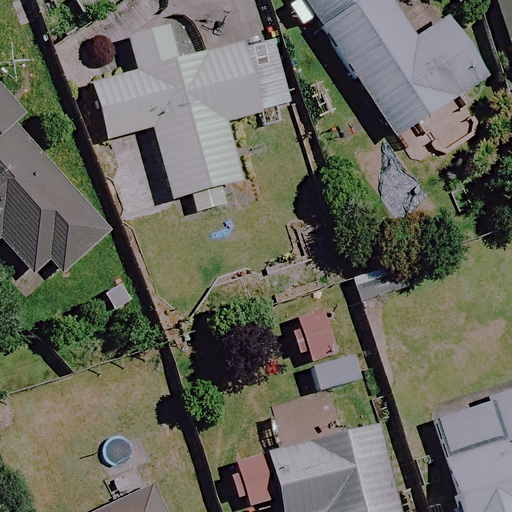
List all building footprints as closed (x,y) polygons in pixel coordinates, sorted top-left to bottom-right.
[(408,45),(379,0),(294,0),(390,144),(486,81),(446,20),(408,45)] [(511,0),(490,0),(511,67),(511,0)] [(176,66),(166,32),(126,43),(135,75),(86,89),(103,145),(146,133),(168,206),(238,186),(221,127),(285,109),(266,41),(176,66)] [(24,123),(0,93),(0,247),(38,294),(105,240),(15,130),(24,123)] [(335,353),(319,309),(293,318),(309,362),(335,353)] [(358,380),(351,355),(308,367),(316,392),(358,380)] [(511,511),(511,394),(424,426),(455,511),(511,511)] [(393,511),(375,431),(265,456),(277,511),(393,511)]
